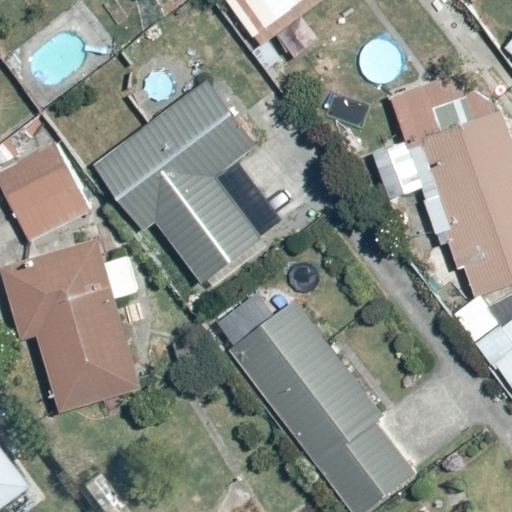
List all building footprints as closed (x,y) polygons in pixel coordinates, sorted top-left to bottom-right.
[(241,0),(236,4),(261,40),(316,0),(241,0)] [(160,224),(207,286),(268,240),(220,178),(261,146),(211,81),(97,168),(148,234),(160,224)] [(469,268),(480,299),(511,287),(511,128),(506,111),(416,142),(462,271),(469,268)] [(90,211),(56,138),(0,164),(0,183),(27,241),(90,211)] [(41,338),(64,415),(145,390),(99,241),(5,270),(27,342),(41,338)] [(299,300),(233,350),(356,511),(373,511),(422,475),(381,421),(388,416),(299,300)] [(511,385),(511,334),(500,319),(475,338),(511,385)] [(0,508),(28,488),(0,451),(0,508)]
